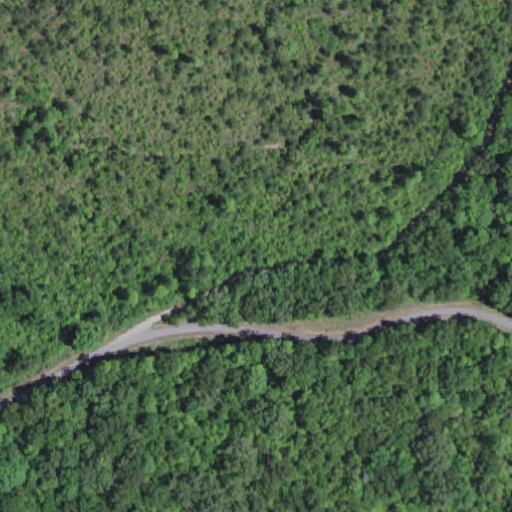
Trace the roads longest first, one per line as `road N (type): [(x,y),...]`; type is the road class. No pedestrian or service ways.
road 1 (residential): [(0,408),(160,335),(224,331),(346,342),(451,315),(511,329)]
road 2 (residential): [(105,357),(149,319),(388,239),(511,84)]
